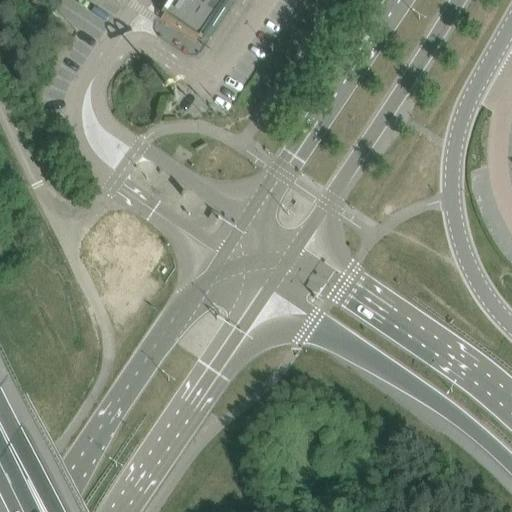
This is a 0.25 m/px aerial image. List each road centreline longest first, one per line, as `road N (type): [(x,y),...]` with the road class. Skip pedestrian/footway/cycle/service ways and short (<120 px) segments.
road 1 (tertiary): [(511,326),(468,270),(449,200),(460,123),(511,27)]
road 2 (secondary): [(218,263),(46,511)]
road 3 (motorway): [(266,292),(459,419),(511,465)]
road 4 (secondary): [(295,251),(450,0)]
road 5 (unclassified): [(138,150),(173,126),(205,125),(239,145),(338,0)]
road 6 (motorway): [(511,407),(295,251)]
road 7 (secondary): [(395,0),(247,219)]
road 8 (secondary): [(118,511),(266,292)]
road 9 (unclassified): [(111,189),(66,246),(0,106)]
road 10 (unclassified): [(111,189),(218,263)]
road 11 (unclassified): [(247,219),(138,150)]
